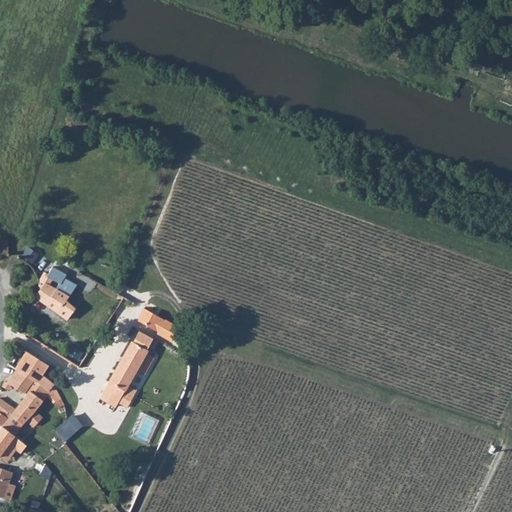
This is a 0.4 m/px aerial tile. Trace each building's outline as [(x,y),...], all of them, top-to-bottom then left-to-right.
[(9,238),(0,239),(0,251),(10,250),(9,238)] [(33,262),(40,253),(30,245),(23,254),(33,262)] [(75,280),(73,278),(63,271),(55,283),(44,277),(40,282),(34,292),(67,315),(67,313),(69,312),(71,312),(73,313),(76,307),(72,305),(74,302),(64,296),(66,292),(75,280)] [(171,318),(146,305),(140,317),(160,327),(159,328),(173,336),(180,323),(177,322),(171,318)] [(117,398),(126,403),(133,391),(125,386),(136,367),(144,371),(153,354),(147,350),(155,334),(139,325),(99,392),(115,401),(117,398)] [(0,451),(15,435),(23,440),(44,419),(35,409),(46,396),(57,408),(65,403),(53,383),(41,373),(46,364),(24,352),(5,382),(23,395),(13,408),(0,398),(0,451)] [(71,414),(54,430),(63,442),(81,425),(71,414)] [(0,467),(0,496),(11,499),(16,484),(9,482),(12,471),(0,467)] [(7,509),(9,501),(0,497),(0,511),(2,507),(7,509)]
